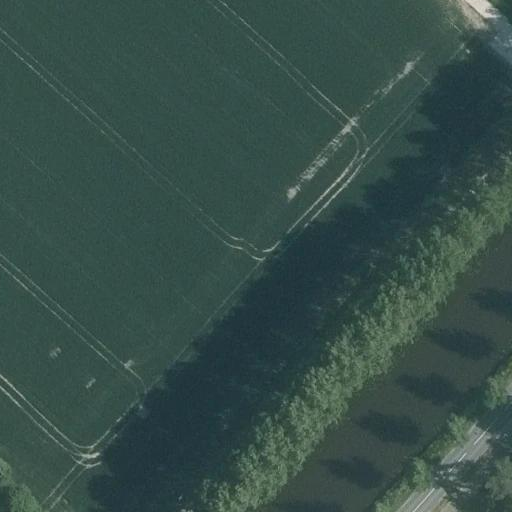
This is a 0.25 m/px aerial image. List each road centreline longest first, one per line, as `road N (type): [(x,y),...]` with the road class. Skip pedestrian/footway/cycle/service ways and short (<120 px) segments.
road 1 (tertiary): [(197,511),(511,158)]
road 2 (secondary): [(416,511),(511,405)]
